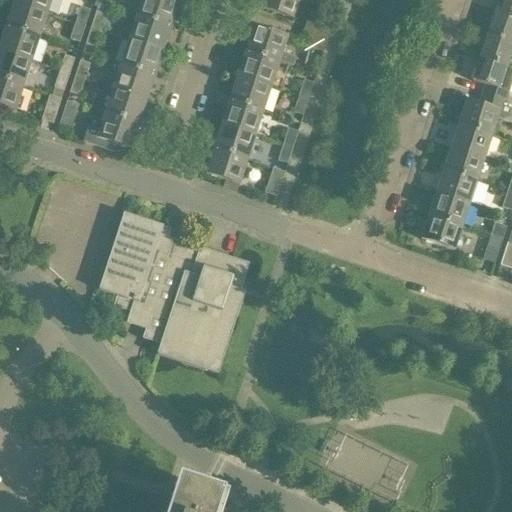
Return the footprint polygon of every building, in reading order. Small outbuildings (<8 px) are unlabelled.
[(45,17),(51,0),(13,0),(12,7),(45,17)] [(163,0),(140,0),(135,19),(169,30),(177,4),(163,0)] [(299,0),(261,0),(259,10),(293,21),(299,0)] [(511,21),(511,0),(498,0),(494,15),(511,21)] [(38,41),(45,17),(12,7),(4,31),(38,41)] [(79,9),(73,27),(83,30),(89,12),(79,9)] [(95,15),(89,32),(98,35),(104,17),(95,15)] [(511,46),(511,44),(511,21),(494,15),(486,38),(511,46)] [(161,55),(169,30),(135,19),(127,44),(161,55)] [(306,23),(302,36),(325,43),(330,31),(306,23)] [(78,44),(83,30),(73,27),(68,41),(78,44)] [(253,28),(244,55),(278,66),(286,39),(253,28)] [(0,56),(30,66),(38,41),(4,31),(0,42),(0,56)] [(94,49),(98,35),(89,32),(84,47),(94,49)] [(322,54),(325,43),(302,36),(298,46),(322,54)] [(511,46),(486,38),(479,61),(504,69),(511,46)] [(153,78),(161,55),(127,44),(119,68),(153,78)] [(295,59),(282,54),(279,63),(292,67),(295,59)] [(270,90),(278,66),(244,55),(236,79),(270,90)] [(0,82),(22,90),(30,66),(0,56),(0,82)] [(63,57),(57,75),(67,78),(73,61),(63,57)] [(511,71),(504,69),(479,61),(472,84),(484,88),(481,97),(503,104),(506,95),(508,95),(511,80),(511,71)] [(79,62),(73,80),(83,83),(88,66),(79,62)] [(145,103),(153,78),(119,68),(111,92),(145,103)] [(62,93),(67,78),(57,75),(53,90),(62,93)] [(262,115),(270,90),(236,79),(228,104),(262,115)] [(78,98),(83,83),(73,80),(68,95),(78,98)] [(0,109),(14,114),(22,90),(0,82),(0,109)] [(303,82),(297,99),(307,102),(312,85),(303,82)] [(137,127),(145,103),(111,92),(104,116),(137,127)] [(511,107),(503,104),(481,97),(477,108),(465,104),(457,129),(489,139),(495,122),(511,127),(511,107)] [(59,102),(47,98),(40,122),(52,126),(59,102)] [(302,117),(307,102),(297,99),(292,114),(302,117)] [(77,107),(65,104),(58,128),(69,132),(77,107)] [(254,139),(262,115),(228,104),(220,128),(254,139)] [(129,152),(137,127),(104,116),(98,134),(86,130),(82,144),(113,154),(115,147),(129,152)] [(246,163),(254,139),(220,128),(212,152),(246,163)] [(482,162),(489,139),(457,129),(449,151),(482,162)] [(287,131),(281,147),(291,151),(296,134),(287,131)] [(286,166),(291,151),(281,147),(276,163),(286,166)] [(475,184),(482,162),(449,151),(442,174),(475,184)] [(246,163),(212,152),(204,176),(238,187),(246,163)] [(263,195),(275,199),(283,174),(271,170),(263,195)] [(467,207),(475,184),(442,174),(434,196),(467,207)] [(510,213),(511,206),(511,196),(505,194),(500,210),(510,213)] [(460,230),(467,207),(434,196),(427,220),(460,230)] [(141,341),(143,342),(159,347),(155,358),(216,377),(243,295),(238,294),(247,267),(166,240),(169,232),(122,217),(97,293),(115,298),(112,309),(130,315),(127,325),(144,331),(141,341)] [(453,253),(460,230),(427,220),(420,242),(453,253)] [(493,226),(489,240),(500,243),(504,229),(493,226)] [(493,266),(500,243),(489,240),(482,262),(493,266)] [(510,271),(511,263),(511,247),(505,245),(498,268),(510,271)] [(81,451),(93,455),(98,457),(104,440),(87,434),(81,451)] [(178,487),(169,511),(216,511),(220,501),(178,487)]
